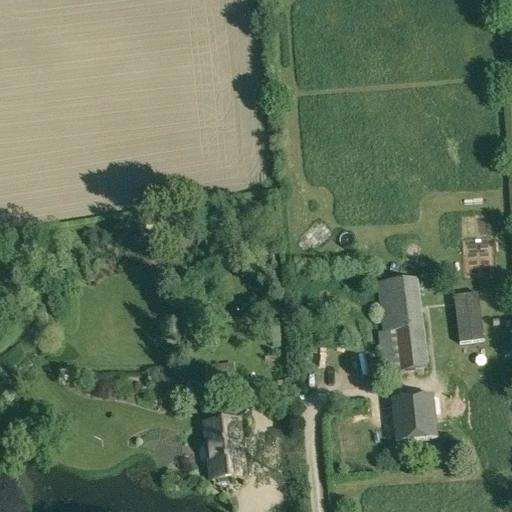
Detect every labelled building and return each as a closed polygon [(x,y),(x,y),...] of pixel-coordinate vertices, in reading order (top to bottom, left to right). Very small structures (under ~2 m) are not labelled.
[(265,270),(245,272),(246,280),(258,279),(259,282),(266,281),(265,270)] [(375,284),(381,333),(376,334),(381,376),(428,370),(417,279),(380,283),(375,284)] [(204,368),(208,399),(233,396),(232,382),(236,381),(234,365),(204,368)] [(147,383),(149,400),(179,396),(177,379),(147,383)] [(393,410),(387,411),(389,426),(395,425),(397,444),(436,440),(433,419),(443,418),(441,397),(392,402),(393,410)] [(255,416),(218,422),(227,480),(264,475),(255,416)]
